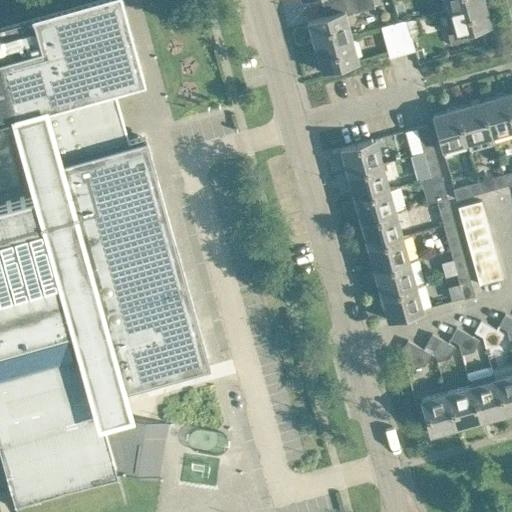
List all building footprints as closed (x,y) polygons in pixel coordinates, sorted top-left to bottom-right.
[(0,116),(12,113),(96,91),(144,78),(122,0),(73,0),(0,20),(0,116)] [(376,6),(374,0),(336,0),(323,4),(326,15),(307,20),(314,46),(351,36),(345,15),(376,6)] [(484,0),(445,0),(448,10),(484,0)] [(491,23),(484,0),(448,10),(454,33),(449,35),(452,44),(469,40),(466,30),(491,23)] [(172,38),(167,39),(178,81),(211,73),(197,17),(168,24),(172,38)] [(415,50),(406,19),(394,22),(402,54),(415,50)] [(402,54),(394,22),(382,26),(390,57),(402,54)] [(358,59),(351,36),(314,46),(320,69),(358,59)] [(35,193),(0,202),(0,451),(13,499),(116,471),(137,475),(145,419),(131,417),(122,385),(208,361),(145,133),(128,137),(110,142),(96,91),(12,113),(35,193)] [(511,129),(511,112),(506,93),(482,100),(492,135),(511,129)] [(492,135),(482,100),(458,107),(468,142),(492,135)] [(468,142),(458,107),(433,114),(442,149),(468,142)] [(196,122),(198,143),(215,141),(213,121),(196,122)] [(428,124),(427,125),(419,127),(426,152),(435,150),(428,124)] [(382,164),(375,139),(375,137),(340,147),(348,174),(382,164)] [(406,165),(423,163),(420,137),(403,139),(406,165)] [(441,174),(435,150),(426,152),(432,176),(441,174)] [(389,188),(382,164),(348,174),(354,198),(389,188)] [(448,198),(441,174),(432,176),(439,200),(448,198)] [(482,192),(506,185),(504,175),(479,182),(482,192)] [(232,219),(231,205),(233,205),(231,178),(202,181),(205,221),(232,219)] [(457,199),(482,192),(479,182),(454,189),(457,199)] [(396,212),(389,188),(354,198),(361,222),(396,212)] [(454,221),(448,198),(439,200),(445,224),(454,221)] [(459,207),(462,218),(485,212),(482,201),(459,207)] [(402,236),(396,212),(361,222),(368,246),(402,236)] [(488,223),(485,212),(462,218),(465,229),(488,223)] [(461,245),(454,221),(445,224),(452,248),(461,245)] [(491,233),(488,223),(465,229),(468,240),(491,233)] [(494,244),(491,233),(468,240),(471,251),(494,244)] [(409,260),(402,236),(368,246),(374,270),(409,260)] [(497,255),(494,244),(471,251),(474,262),(497,255)] [(467,270),(461,245),(452,248),(458,273),(467,270)] [(499,266),(497,255),(474,262),(476,272),(499,266)] [(416,285),(409,260),(374,270),(381,294),(416,285)] [(503,278),(499,266),(476,272),(480,284),(503,278)] [(474,295),(467,270),(458,273),(465,297),(474,295)] [(234,300),(238,313),(260,307),(253,282),(232,288),(235,300),(234,300)] [(422,309),(416,285),(381,294),(388,319),(422,309)] [(511,316),(505,313),(498,325),(506,329),(509,339),(511,338),(511,316)] [(504,333),(497,329),(481,320),(474,331),(483,337),(485,346),(498,342),(504,333)] [(479,340),(472,336),(456,327),(450,338),(458,343),(461,353),(474,349),(479,340)] [(454,347),(447,342),(432,333),(426,345),(434,349),(436,359),(449,356),(454,347)] [(431,353),(424,349),(407,340),(401,351),(409,356),(412,367),(426,363),(431,353)] [(254,359),(258,383),(280,380),(276,355),(254,359)] [(503,413),(493,378),(490,364),(466,371),(469,385),(479,419),(503,413)] [(511,409),(511,372),(493,378),(503,413),(511,409)] [(479,419),(469,385),(445,391),(454,426),(479,419)] [(454,426),(445,391),(420,398),(430,433),(454,426)] [(271,422),(284,467),(317,458),(305,413),(271,422)]
